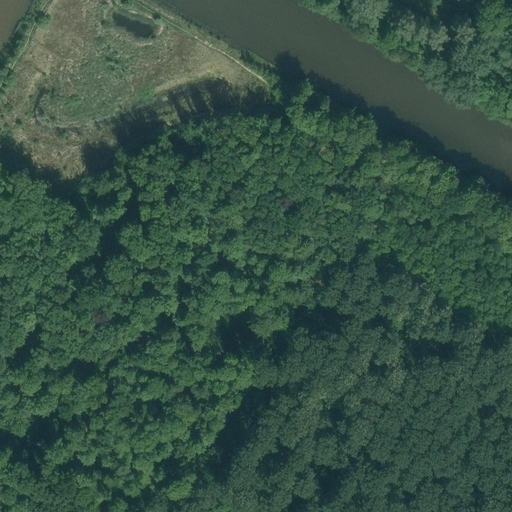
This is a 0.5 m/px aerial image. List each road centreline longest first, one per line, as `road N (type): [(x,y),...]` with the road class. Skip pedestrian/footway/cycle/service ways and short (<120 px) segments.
road 1 (track): [(0,234),(167,127),(211,112),(272,111)]
road 2 (track): [(511,238),(324,129),(272,111)]
road 3 (unclassified): [(352,0),(511,90)]
